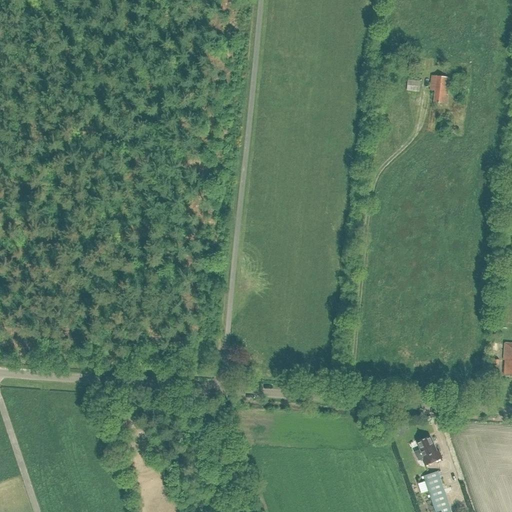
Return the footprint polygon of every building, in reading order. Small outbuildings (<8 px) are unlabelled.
[(445,105),(449,78),(432,76),(430,91),(434,91),(433,103),(445,105)] [(408,80),(407,91),(418,92),(419,81),(408,80)] [(511,343),(504,343),(502,360),(504,360),(503,374),(511,375),(511,343)] [(418,461),(422,459),(425,466),(442,459),(439,451),(437,452),(430,437),(417,442),(420,450),(414,452),(418,461)] [(423,477),(435,511),(451,511),(437,472),(423,477)]
